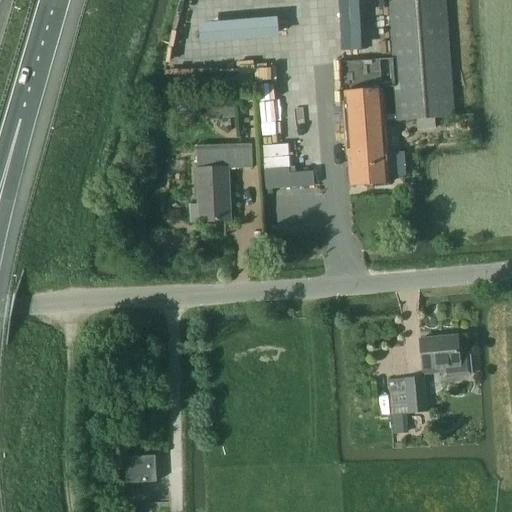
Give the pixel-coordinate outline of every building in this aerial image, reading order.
[(345,93),(343,94),(351,186),(389,184),(385,123),(396,122),(396,121),(454,117),(444,0),(388,0),(393,60),(396,90),(397,114),(385,115),(383,91),(345,93)] [(193,23),(194,43),(273,39),(272,19),(193,23)] [(393,60),(341,64),(342,88),(345,88),(345,93),(383,91),(396,90),(393,60)] [(252,143),(253,171),(262,171),(262,142),(251,142),(251,105),(236,105),(237,143),(252,143)] [(278,142),(263,143),(265,192),(317,190),(317,170),(279,171),(278,142)] [(236,152),(196,154),(199,207),(201,207),(202,222),(230,221),(228,170),(252,169),(251,145),(236,145),(236,152)] [(457,337),(420,340),(422,362),(442,360),(442,368),(460,367),(457,337)] [(424,379),(405,381),(408,414),(427,412),(424,379)] [(405,434),(406,416),(393,416),(393,433),(405,434)] [(125,470),(126,484),(156,482),(155,456),(125,458),(125,470)]
